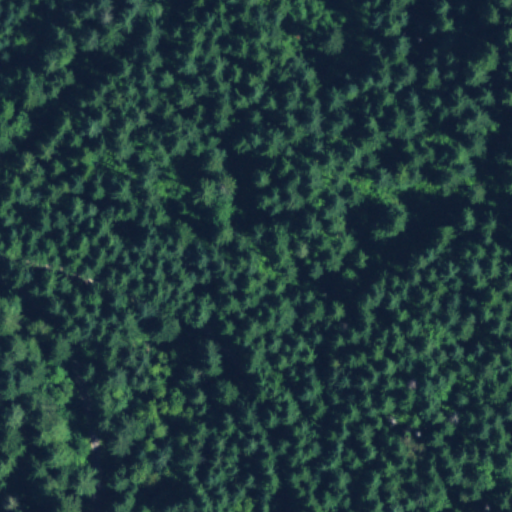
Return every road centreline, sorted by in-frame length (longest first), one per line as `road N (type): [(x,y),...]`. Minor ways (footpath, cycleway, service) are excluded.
road 1 (track): [(304,511),(265,400),(185,323),(110,298),(24,288),(0,264)]
road 2 (track): [(111,511),(95,437),(47,311),(24,288)]
road 3 (track): [(0,153),(139,0)]
